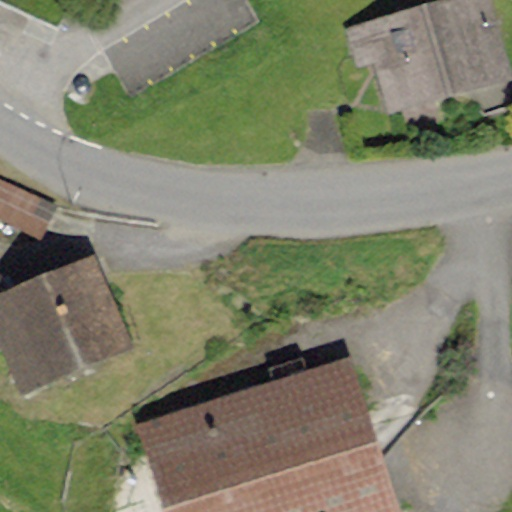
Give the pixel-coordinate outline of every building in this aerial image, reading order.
[(0,0),(0,7),(59,33),(73,0),(0,0)] [(373,66),(388,126),(511,93),(511,62),(495,0),(472,0),(346,33),(355,71),(373,66)] [(0,183),(0,226),(39,244),(55,208),(0,183)] [(6,277),(0,279),(0,350),(2,350),(25,406),(140,360),(101,264),(15,299),(6,277)] [(392,511),(349,370),(138,435),(162,511),(392,511)]
